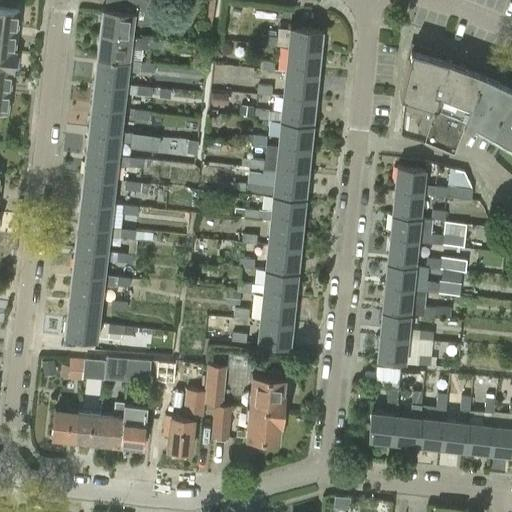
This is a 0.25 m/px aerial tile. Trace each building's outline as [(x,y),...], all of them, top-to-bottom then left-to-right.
[(102,8),(99,32),(130,36),(130,35),(131,21),(151,23),(154,0),(105,0),(104,9),(102,8)] [(0,30),(16,32),(18,11),(0,9),(0,30)] [(289,28),(287,53),(320,56),(323,32),(289,28)] [(0,50),(13,52),(16,32),(0,30),(0,50)] [(96,56),(127,59),(129,46),(146,48),(146,46),(161,48),(162,39),(147,37),(130,35),(130,36),(99,32),(96,56)] [(263,45),(278,46),(278,37),(263,36),(263,45)] [(446,59),(439,56),(410,48),(399,95),(403,96),(400,131),(424,139),(433,108),(432,107),(446,59)] [(0,70),(11,72),(13,72),(15,52),(13,52),(0,50),(0,70)] [(287,53),(284,77),(317,81),(320,56),(287,53)] [(127,59),(96,56),(94,80),(124,83),(126,70),(140,72),(141,60),(127,59)] [(274,61),(259,59),(258,68),(273,70),(274,61)] [(433,108),(424,139),(426,139),(453,150),(462,123),(461,122),(479,71),(453,61),(446,59),(432,107),(433,108)] [(155,63),(141,61),(140,70),(154,72),(155,63)] [(0,90),(9,92),(11,72),(0,70),(0,90)] [(511,86),(480,71),(479,71),(461,122),(462,123),(470,127),(473,122),(511,143),(511,86)] [(284,77),(281,101),(315,105),(317,81),(284,77)] [(91,103),(121,107),(124,83),(94,80),(91,103)] [(152,86),(137,84),(137,93),(151,94),(152,86)] [(256,93),(271,95),(272,85),(257,84),(256,93)] [(0,111),(7,113),(9,92),(0,90),(0,111)] [(281,101),(279,126),(312,129),(315,105),(281,101)] [(91,103),(88,126),(119,130),(121,107),(91,103)] [(148,110),(133,108),(132,118),(148,119),(148,110)] [(254,108),(253,118),(268,119),(269,109),(254,108)] [(119,130),(88,126),(85,150),(116,153),(118,139),(130,141),(130,146),(157,149),(159,135),(140,133),(130,131),(119,130)] [(279,126),(276,150),(310,154),(312,129),(279,126)] [(251,142),(266,144),(267,135),(252,133),(251,142)] [(113,177),(115,164),(126,165),(142,167),(143,157),(127,156),(127,155),(116,154),(116,153),(85,150),(83,173),(113,177)] [(276,150),(274,175),(307,178),(310,154),(276,150)] [(264,159),(249,158),(248,167),(263,169),(264,159)] [(397,167),(394,191),(422,194),(422,192),(470,198),(472,187),(464,172),(449,169),(447,185),(423,182),(425,170),(397,167)] [(113,177),(83,173),(80,197),(111,200),(113,177)] [(274,175),(271,199),(304,202),(307,178),(274,175)] [(141,181),(124,179),(123,188),(140,190),(141,181)] [(262,184),(247,182),(245,192),(260,194),(262,184)] [(420,218),(422,194),(394,191),(392,215),(420,218)] [(80,197),(77,220),(108,224),(109,212),(137,214),(138,205),(110,202),(111,200),(80,197)] [(244,207),(243,217),(258,218),(269,219),(268,223),(302,227),(304,202),(271,199),(270,210),(259,209),(244,207)] [(230,202),(214,201),(213,212),(229,213),(230,202)] [(431,208),(430,218),(444,219),(446,210),(431,208)] [(392,215),(389,239),(417,242),(420,218),(392,215)] [(75,244),(105,247),(108,224),(77,220),(75,244)] [(268,223),(266,248),(299,251),(302,227),(268,223)] [(134,238),(135,229),(121,227),(120,237),(134,238)] [(257,234),(242,232),(241,242),(255,243),(257,234)] [(428,232),(427,241),(441,243),(442,233),(428,232)] [(414,266),(417,242),(389,239),(387,263),(414,266)] [(75,244),(72,267),(102,271),(105,247),(75,244)] [(264,268),(263,272),(297,276),(299,251),(266,248),(265,259),(264,268)] [(132,253),(117,251),(115,260),(131,262),(139,263),(140,254),(132,253)] [(426,256),(425,266),(439,268),(441,258),(426,256)] [(239,266),(252,267),(253,258),(240,257),(239,266)] [(387,263),(384,287),(412,290),(414,266),(387,263)] [(69,291),(99,294),(102,271),(72,267),(69,291)] [(263,272),(261,297),(294,300),(297,276),(263,272)] [(130,276),(114,275),(113,284),(129,286),(130,276)] [(424,280),(423,290),(437,291),(438,282),(424,280)] [(249,292),(250,283),(237,281),(236,291),(239,291),(249,292)] [(189,285),(188,297),(222,298),(222,286),(189,285)] [(409,314),(412,290),(384,287),(382,311),(409,314)] [(239,303),(239,291),(236,291),(225,290),(224,302),(239,303)] [(69,291),(66,314),(96,318),(99,294),(69,291)] [(261,297),(258,321),(291,324),(294,300),(261,297)] [(126,310),(127,301),(111,299),(110,308),(126,310)] [(435,306),(421,305),(420,314),(434,316),(435,306)] [(249,308),(233,306),(232,315),(248,317),(249,308)] [(382,311),(379,335),(407,338),(409,314),(382,311)] [(93,342),(96,318),(66,314),(64,338),(93,342)] [(256,343),(255,345),(289,349),(289,348),(291,324),(258,321),(256,343)] [(125,324),(108,322),(107,331),(123,333),(125,324)] [(433,330),(418,328),(417,339),(432,340),(433,330)] [(246,333),(231,331),(230,340),(245,341),(246,333)] [(404,363),(407,338),(379,335),(376,360),(404,363)] [(430,355),(416,353),(415,363),(429,365),(430,355)] [(126,379),(129,358),(107,356),(105,378),(126,379)] [(81,367),(82,358),(71,357),(70,366),(81,367)] [(129,358),(126,379),(150,381),(151,359),(129,358)] [(168,365),(156,364),(154,385),(167,386),(168,365)] [(225,366),(207,364),(203,402),(213,403),(221,404),(225,366)] [(252,374),(248,406),(283,410),(284,394),(282,394),(284,377),(252,374)] [(398,388),(389,387),(387,401),(396,402),(398,388)] [(203,390),(185,388),(183,412),(201,414),(203,390)] [(409,416),(395,414),(392,440),(416,443),(419,417),(422,390),(412,389),(409,416)] [(447,392),(437,392),(435,406),(445,408),(447,392)] [(470,395),(460,394),(459,409),(469,409),(470,395)] [(495,398),(485,397),(484,412),(493,413),(495,398)] [(99,413),(96,442),(118,445),(122,416),(123,401),(115,400),(113,415),(99,413)] [(122,416),(118,445),(141,447),(146,404),(133,403),(123,401),(122,416)] [(230,405),(221,404),(213,403),(210,435),(227,436),(230,405)] [(283,410),(248,406),(245,438),(277,441),(279,425),(281,425),(283,410)] [(50,436),(73,439),(77,410),(54,407),(50,436)] [(99,413),(77,410),(73,439),(96,442),(99,413)] [(392,440),(395,414),(370,411),(367,438),(392,440)] [(191,417),(163,414),(162,434),(167,435),(166,451),(188,452),(191,417)] [(419,417),(416,443),(440,446),(443,420),(419,417)] [(467,423),(443,420),(440,446),(464,449),(467,423)] [(491,425),(467,423),(464,449),(488,451),(491,425)] [(511,427),(491,425),(488,451),(511,454),(511,427)]
